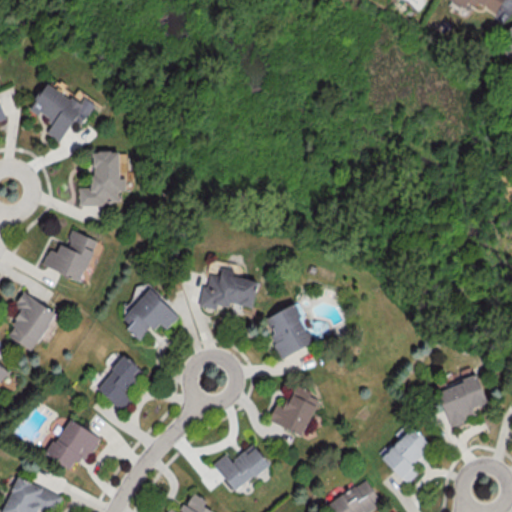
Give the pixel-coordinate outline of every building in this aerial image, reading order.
[(448,0),(463,8),(467,0),(473,0),(496,12),(502,0),(448,0)] [(511,25),(494,41),(511,62),(511,25)] [(30,108),(52,121),(45,132),(59,141),(72,119),(81,124),(94,103),(83,96),(79,102),(46,82),(30,108)] [(78,205),(104,205),(104,200),(117,200),(117,190),(125,190),(125,177),(119,177),(119,150),(92,150),(92,186),(78,186),(78,205)] [(41,263),(79,280),(97,239),(71,228),(64,244),(59,243),(56,251),(48,247),(41,263)] [(257,280),(232,275),(233,268),(220,266),(219,274),(208,272),(206,285),(202,284),(198,305),(216,308),(217,304),(229,306),(230,302),(252,306),(257,280)] [(126,327),(137,338),(150,325),(153,329),(159,323),(165,328),(178,315),(149,287),(125,312),(133,320),(126,327)] [(31,350),(56,312),(22,291),(14,303),(22,308),(5,333),(31,350)] [(267,315),(275,331),(268,334),(279,357),(312,343),(300,316),(303,314),(297,301),(267,315)] [(142,372),(125,355),(95,385),(120,409),(132,396),(125,389),(142,372)] [(0,382),(10,373),(0,362),(0,382)] [(486,401),(476,375),(436,390),(449,424),(474,415),(471,407),(486,401)] [(268,419),(301,434),(318,397),(294,386),(289,396),(286,395),(280,408),(274,405),(268,419)] [(100,437),(67,417),(45,454),(69,468),(75,459),(81,463),(88,451),(91,452),(100,437)] [(406,482),(418,471),(411,463),(431,444),(412,425),(380,456),(406,482)] [(268,464),(253,443),(230,459),(225,452),(212,461),(233,490),(268,464)] [(0,511),(35,511),(38,507),(49,511),(53,511),(61,495),(17,475),(0,511)] [(363,511),(380,501),(365,478),(324,504),(329,511),(363,511)] [(210,511),(212,510),(203,505),(206,500),(190,492),(179,511),(170,507),(167,511),(210,511)]
